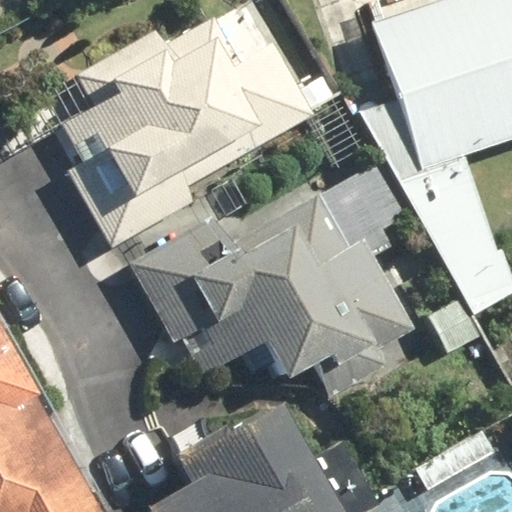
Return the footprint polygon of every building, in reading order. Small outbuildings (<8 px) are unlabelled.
[(511,140),(511,0),(442,0),(356,29),(406,176),(511,140)] [(257,46),(219,66),(198,25),(150,50),(143,37),(63,80),(80,110),(47,128),(68,167),(55,174),(96,250),(175,208),(165,189),(296,120),(257,46)] [(309,196),(134,280),(192,380),(236,355),(260,387),(405,330),(309,196)] [(0,511),(80,511),(0,372),(0,511)] [(171,498),(146,511),(346,511),(292,419),(266,435),(253,413),(155,469),(171,498)]
